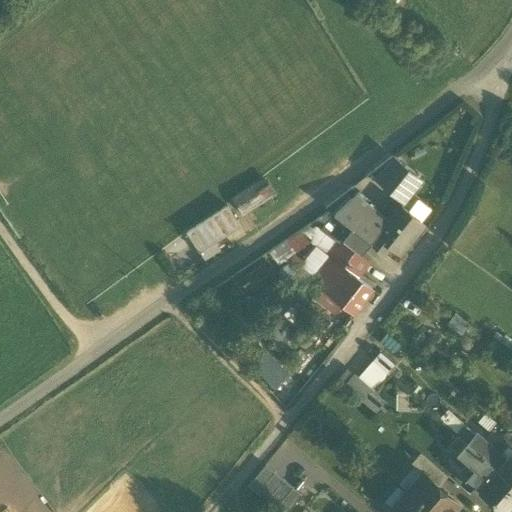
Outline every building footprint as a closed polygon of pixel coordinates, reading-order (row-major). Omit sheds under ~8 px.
[(369,174),(404,203),(418,186),(403,173),(407,169),(392,156),(369,174)] [(421,181),(407,169),(403,173),(418,186),(421,181)] [(362,175),(351,190),(384,213),(389,207),(381,201),(387,192),(362,175)] [(261,178),(231,198),(243,216),(276,193),(267,179),(261,178)] [(325,209),(334,215),(351,198),(345,193),(325,209)] [(334,215),(352,230),(371,244),(377,249),(384,254),(390,247),(376,236),(377,236),(359,221),(368,211),(351,198),(334,215)] [(226,205),(186,233),(200,254),(240,225),(226,205)] [(385,225),(377,236),(376,236),(390,247),(399,254),(423,225),(400,207),(385,225)] [(377,236),(385,225),(368,211),(359,221),(377,236)] [(337,240),(341,244),(343,242),(352,230),(334,215),(320,229),(321,229),(322,229),(337,240)] [(361,256),(371,244),(352,230),(343,242),(361,256)] [(368,261),(361,256),(343,242),(341,244),(337,240),(325,255),(330,259),(313,282),(320,288),(341,305),(352,314),(372,289),(356,277),(368,261)] [(334,315),(341,305),(320,288),(312,297),(334,315)] [(372,362),(388,375),(395,366),(380,353),(372,362)] [(358,378),(373,391),(387,375),(372,362),(358,378)] [(341,385),(363,404),(373,391),(358,378),(352,373),(341,385)] [(466,427),(457,436),(466,444),(475,435),(466,427)] [(475,435),(466,444),(511,483),(511,451),(506,459),(476,433),(475,435)] [(457,455),(466,444),(457,436),(448,447),(457,455)] [(503,511),(507,511),(511,507),(511,483),(466,444),(457,455),(456,455),(466,464),(474,471),(467,480),(479,491),(503,511)] [(424,475),(438,488),(447,477),(420,453),(411,464),(423,475),(424,475)] [(458,473),(467,480),(474,471),(466,464),(458,473)] [(247,488),(256,495),(274,473),(265,466),(247,488)] [(283,481),(274,473),(256,495),(266,502),(283,481)] [(423,475),(408,493),(429,511),(455,511),(460,506),(438,488),(424,475),(423,475)] [(293,488),(283,481),(266,502),(275,510),(293,488)] [(302,496),(293,488),(275,510),(277,511),(288,511),(299,499),(302,496)] [(429,511),(408,493),(392,511),(429,511)]
